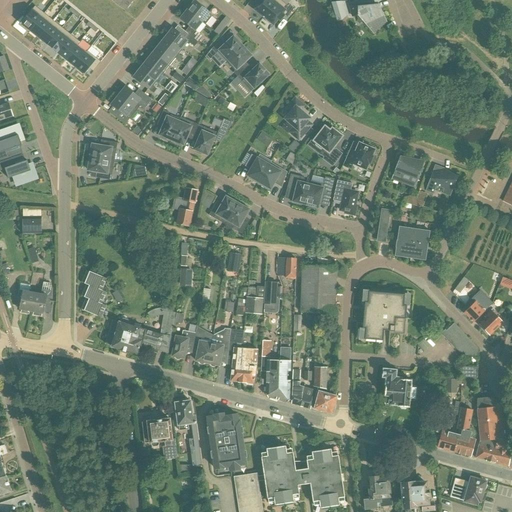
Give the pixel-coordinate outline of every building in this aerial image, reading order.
[(111,0),(125,11),(133,0),(111,0)] [(261,0),(253,11),(263,19),(276,2),(273,0),(261,0)] [(344,10),(340,1),(330,1),(334,13),(344,10)] [(194,2),(187,10),(202,22),(201,22),(205,25),(212,16),(194,2)] [(276,2),(263,19),(272,27),(281,16),(286,20),(293,11),(289,7),(286,10),(279,4),(276,2)] [(374,34),(387,22),(381,16),(381,17),(378,6),(375,7),(374,3),(369,4),(369,3),(361,3),(361,4),(349,5),(352,16),(362,14),(364,20),(363,21),(366,24),(365,25),(374,34)] [(202,36),(198,33),(195,30),(201,22),(202,22),(187,10),(187,11),(180,19),(192,29),(188,34),(198,42),(202,36)] [(26,19),(21,25),(30,32),(41,18),(32,11),(26,19)] [(41,18),(30,32),(39,39),(50,25),(41,18)] [(50,25),(39,39),(47,46),(58,32),(50,25)] [(190,44),(194,47),(198,42),(188,34),(184,39),(172,29),(166,37),(182,50),(188,42),(190,44)] [(58,32),(47,46),(56,52),(67,38),(58,32)] [(175,58),(179,61),(182,57),(179,54),(182,50),(166,37),(159,45),(175,58)] [(236,37),(234,38),(233,37),(225,45),(221,41),(211,49),(216,54),(217,52),(226,62),(242,47),(239,43),(240,42),(236,37)] [(67,38),(56,52),(65,59),(76,45),(67,38)] [(76,45),(65,59),(73,65),(84,52),(76,45)] [(169,66),(175,58),(159,45),(153,53),(169,66)] [(249,66),(245,61),(251,56),(250,55),(251,54),(247,49),(246,50),(242,47),(226,62),(235,71),(233,73),(237,77),(249,66)] [(84,52),(73,65),(82,72),(88,67),(87,67),(93,59),(84,52)] [(153,53),(147,61),(161,73),(163,74),(169,66),(153,53)] [(0,72),(9,70),(4,56),(0,57),(0,72)] [(147,61),(140,69),(155,81),(155,80),(161,73),(147,61)] [(188,62),(185,66),(191,70),(194,66),(188,62)] [(249,66),(237,77),(249,90),(267,74),(265,71),(266,69),(262,65),(260,66),(259,65),(253,70),(249,66)] [(157,81),(155,80),(155,81),(140,69),(134,77),(154,93),(157,90),(153,86),(157,81)] [(189,84),(184,91),(193,96),(198,89),(189,84)] [(170,85),(166,90),(172,94),(175,90),(170,85)] [(199,92),(207,99),(212,93),(205,86),(199,92)] [(142,92),(137,97),(126,87),(119,96),(136,110),(140,106),(144,109),(152,100),(142,92)] [(129,119),(136,110),(119,96),(112,105),(121,113),(120,114),(123,116),(124,115),(129,119)] [(300,110),(303,106),(295,99),(285,111),(289,114),(285,119),(295,127),(290,132),(298,139),(311,125),(307,121),(309,118),(304,114),(305,113),(304,113),(304,114),(301,112),(302,111),(301,111),(300,110)] [(0,120),(13,116),(9,103),(0,105),(0,120)] [(168,115),(169,112),(163,110),(158,122),(164,124),(159,135),(161,135),(160,137),(166,140),(167,138),(171,140),(180,119),(168,115)] [(227,110),(224,119),(240,125),(243,116),(227,110)] [(180,117),(180,118),(180,119),(171,140),(176,142),(175,143),(181,146),(182,144),(183,145),(188,134),(193,136),(198,125),(180,117)] [(207,155),(216,132),(198,125),(193,136),(199,139),(194,150),(196,150),(195,152),(201,154),(202,153),(207,155)] [(21,138),(18,126),(0,131),(0,134),(2,140),(0,140),(0,157),(20,151),(18,145),(21,144),(19,138),(21,138)] [(331,128),(329,131),(324,127),(314,141),(324,149),(321,154),(324,157),(323,159),(332,166),(341,153),(335,149),(334,151),(331,149),(341,136),(340,135),(341,133),(334,128),(333,129),(331,128)] [(220,142),(226,135),(218,131),(214,140),(220,142)] [(114,162),(117,143),(105,141),(104,147),(92,145),(92,146),(90,146),(89,152),(91,152),(90,158),(114,162)] [(371,148),(371,146),(364,143),(363,145),(359,143),(355,152),(349,150),(343,165),(351,169),(353,164),(366,170),(369,163),(370,164),(373,157),(372,156),(375,150),(371,148)] [(23,160),(21,153),(0,159),(0,167),(4,166),(7,175),(13,174),(15,181),(33,175),(30,164),(27,165),(26,159),(23,160)] [(269,165),(252,155),(245,166),(251,170),(247,176),(248,176),(247,178),(254,182),(255,180),(259,182),(269,165)] [(400,157),(393,175),(401,178),(409,181),(408,186),(414,188),(421,170),(423,165),(408,159),(400,157)] [(111,180),(114,162),(90,158),(89,163),(87,162),(86,168),(88,169),(88,170),(99,172),(98,178),(111,180)] [(269,165),(259,182),(263,184),(262,186),(268,190),(269,188),(270,189),(274,183),(281,187),(287,172),(270,162),(269,165)] [(141,166),(139,176),(147,175),(148,167),(141,166)] [(442,193),(450,196),(457,177),(444,169),(441,169),(439,174),(437,173),(436,175),(432,173),(425,191),(433,194),(436,186),(444,189),(442,193)] [(310,185),(303,183),(304,178),(291,174),(287,188),(295,190),(293,201),(294,202),(294,204),(301,205),(301,204),(305,205),(310,185)] [(310,185),(305,205),(309,206),(309,208),(316,209),(316,208),(318,208),(321,197),(329,199),(334,179),(325,177),(323,184),(311,181),(310,185)] [(345,211),(345,213),(354,215),(356,205),(355,205),(358,193),(350,191),(352,184),(337,180),(333,200),(342,202),(340,210),(345,211)] [(511,205),(511,181),(503,201),(511,205)] [(178,208),(180,209),(176,224),(189,227),(194,203),(195,203),(198,191),(186,188),(183,201),(179,200),(178,208)] [(226,225),(227,223),(226,222),(237,203),(233,201),(234,199),(228,196),(227,198),(226,197),(220,207),(215,204),(209,215),(226,225)] [(408,203),(388,201),(387,207),(415,211),(416,208),(427,209),(428,200),(409,198),(408,203)] [(226,222),(227,223),(233,226),(232,228),(242,234),(248,223),(243,220),(248,210),(247,209),(248,208),(242,204),(242,206),(237,203),(226,222)] [(381,209),(379,222),(387,224),(389,210),(381,209)] [(8,221),(19,220),(18,210),(7,211),(8,221)] [(22,217),(22,234),(42,234),(41,216),(22,217)] [(396,248),(394,256),(425,261),(430,231),(429,231),(416,229),(399,226),(397,240),(396,240),(395,248),(396,248)] [(238,273),(241,254),(230,252),(227,272),(238,273)] [(44,267),(44,259),(35,258),(34,267),(44,267)] [(286,259),(278,258),(277,275),(278,276),(285,276),(285,278),(295,279),(296,259),(286,258),(286,259)] [(334,313),(336,267),(302,266),(300,312),(334,313)] [(191,287),(192,269),(181,268),(179,286),(191,287)] [(484,284),(493,275),(486,268),(477,277),(484,284)] [(86,284),(102,290),(106,279),(86,270),(81,282),(86,284)] [(276,305),(278,282),(265,281),(264,287),(263,298),(264,299),(263,304),(276,305)] [(31,312),(35,293),(29,292),(30,285),(21,283),(19,290),(18,290),(17,295),(22,296),(19,309),(22,310),(21,313),(28,314),(29,311),(31,312)] [(106,292),(102,290),(86,284),(81,296),(85,298),(101,304),(106,292)] [(263,298),(264,287),(257,286),(257,288),(248,288),(247,297),(246,297),(245,313),(262,315),(263,298)] [(35,293),(31,312),(44,314),(47,296),(50,297),(51,291),(42,289),(41,294),(35,293)] [(473,322),(484,311),(478,305),(486,297),(480,290),(471,299),(475,303),(464,313),(473,322)] [(383,341),(384,330),(404,332),(407,295),(365,291),(361,339),(383,341)] [(106,305),(101,304),(85,298),(81,309),(101,318),(106,305)] [(113,320),(106,344),(111,346),(111,347),(121,350),(120,352),(127,354),(128,352),(138,355),(141,345),(151,348),(154,348),(156,341),(160,343),(158,350),(168,353),(169,345),(170,346),(175,321),(177,313),(172,312),(172,310),(165,308),(163,308),(159,308),(156,309),(153,310),(150,311),(147,313),(152,319),(154,317),(157,316),(160,315),(163,315),(160,334),(146,330),(129,325),(129,324),(130,322),(127,319),(124,318),(120,319),(119,322),(118,322),(113,320)] [(499,315),(494,310),(492,312),(491,310),(484,317),(486,318),(479,325),(489,335),(503,323),(497,317),(499,315)] [(478,348),(454,323),(446,330),(445,329),(441,333),(463,356),(478,357),(478,348)] [(213,335),(197,326),(195,333),(193,345),(199,347),(196,361),(197,361),(199,363),(200,364),(201,364),(202,364),(203,364),(204,364),(206,363),(207,363),(213,335)] [(229,349),(232,329),(224,328),(224,330),(213,335),(207,363),(208,363),(210,366),(211,366),(212,367),(213,367),(214,367),(215,366),(217,365),(219,365),(222,352),(228,352),(229,349)] [(239,382),(243,349),(244,331),(232,329),(229,349),(228,352),(227,360),(227,364),(232,365),(231,381),(239,382)] [(193,345),(195,333),(183,330),(181,338),(176,336),(172,356),(173,356),(175,358),(176,359),(177,359),(178,360),(179,360),(180,359),(182,358),(184,358),(187,344),(193,345)] [(281,361),(280,361),(270,361),(271,341),(262,340),(261,371),(267,371),(266,394),(268,397),(278,400),(281,361)] [(281,361),(278,400),(286,402),(289,400),(290,381),(286,380),(287,371),(290,371),(290,361),(291,348),(280,348),(280,361),(281,361)] [(319,356),(320,349),(315,348),(314,356),(313,386),(318,387),(317,390),(316,390),(313,401),(316,402),(314,409),(315,409),(316,411),(319,412),(320,411),(333,414),(335,405),(334,405),(336,396),(337,389),(332,388),(330,389),(329,394),(326,393),(327,390),(326,389),(327,367),(320,367),(320,356),(319,356)] [(243,349),(239,382),(246,383),(246,385),(253,386),(253,383),(254,383),(256,367),(257,350),(243,349)] [(477,380),(477,375),(477,367),(462,367),(462,379),(465,379),(466,377),(477,380)] [(414,401),(416,399),(417,388),(415,386),(411,386),(411,385),(411,380),(401,379),(401,378),(396,377),(396,370),(383,369),(382,377),(382,378),(382,386),(385,386),(384,396),(385,396),(384,404),(388,404),(388,405),(398,406),(399,407),(401,409),(405,410),(407,407),(409,407),(409,401),(410,401),(410,400),(414,401)] [(303,404),(303,387),(299,386),(300,370),(293,370),(292,381),(292,384),(291,404),(299,406),(300,404),(303,404)] [(312,381),(312,371),(304,371),(304,380),(312,381)] [(458,378),(446,378),(445,392),(457,393),(458,378)] [(310,409),(313,390),(303,387),(303,404),(300,404),(299,406),(310,409)] [(495,404),(494,397),(477,399),(476,409),(479,440),(479,444),(475,458),(508,466),(510,452),(507,451),(509,442),(505,440),(501,403),(495,404)] [(176,403),(175,403),(178,425),(179,431),(189,429),(188,424),(191,423),(192,431),(192,435),(189,436),(187,436),(192,467),(193,467),(202,466),(195,416),(195,415),(192,416),(190,401),(184,402),(182,399),(177,400),(176,403)] [(475,439),(476,433),(474,428),(469,427),(473,410),(460,407),(460,408),(459,415),(456,428),(459,429),(457,435),(459,435),(454,452),(470,456),(475,439)] [(208,427),(207,427),(208,433),(208,434),(210,434),(211,440),(213,440),(214,444),(211,445),(212,451),(210,451),(211,458),(213,458),(215,468),(230,466),(230,471),(239,469),(239,465),(246,464),(245,457),(247,457),(246,450),(244,450),(243,444),(241,444),(241,440),(242,439),(241,433),(243,433),(242,426),(238,427),(237,416),(237,414),(227,416),(224,417),(224,416),(223,414),(214,415),(214,416),(213,416),(209,417),(211,427),(208,427)] [(440,433),(444,418),(436,416),(432,431),(440,433)] [(179,458),(175,436),(174,436),(175,439),(172,439),(170,418),(156,420),(154,419),(143,420),(143,422),(142,422),(144,443),(149,443),(151,443),(151,445),(153,447),(157,446),(159,444),(159,442),(164,441),(165,446),(163,447),(164,456),(164,460),(179,458)] [(459,435),(457,435),(442,430),(438,448),(454,452),(459,435)] [(261,457),(264,475),(257,476),(256,475),(233,478),(237,511),(261,511),(257,481),(264,480),(267,499),(273,498),(274,505),(294,502),(293,495),(299,494),(298,485),(310,484),(312,502),(319,501),(320,508),(339,505),(338,498),(344,497),(338,455),(332,456),(331,449),(311,452),(312,459),(306,460),(306,461),(294,461),(293,452),(286,453),(285,446),(266,449),(267,456),(261,457)] [(0,477),(0,495),(11,491),(6,476),(0,477)] [(378,479),(378,477),(369,478),(370,489),(368,490),(369,499),(363,499),(364,510),(377,509),(377,503),(380,503),(380,507),(393,506),(392,498),(391,498),(389,478),(378,479)] [(480,502),(486,481),(471,477),(464,501),(477,505),(478,501),(480,502)] [(412,484),(412,481),(409,479),(405,479),(403,482),(403,484),(402,484),(404,508),(404,507),(404,511),(414,511),(414,507),(415,507),(415,504),(417,504),(418,511),(422,510),(422,511),(435,511),(433,501),(427,501),(426,483),(412,484)]
